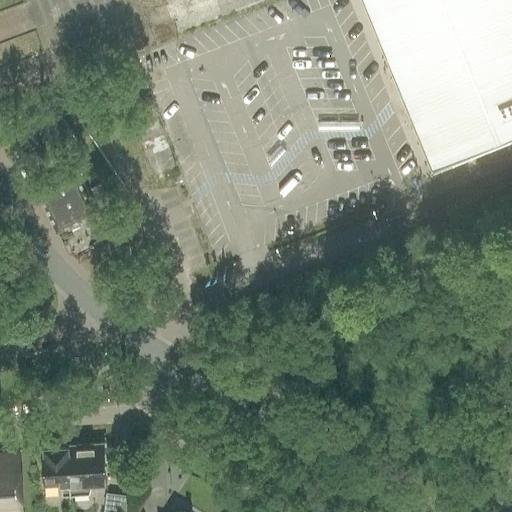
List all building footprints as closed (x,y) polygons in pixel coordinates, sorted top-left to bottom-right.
[(511,0),(365,0),(406,99),(434,169),(506,140),(511,137),(511,0)] [(78,167),(36,187),(57,231),(71,225),(73,229),(80,225),(79,221),(99,212),(78,167)] [(101,183),(90,188),(100,208),(110,203),(101,183)] [(75,482),(76,493),(89,492),(93,481),(107,480),(105,443),(68,445),(69,471),(74,470),(75,478),(70,478),(70,482),(75,482)] [(69,471),(68,445),(42,447),(45,484),(62,483),(63,494),(76,493),(75,482),(70,482),(70,478),(75,478),(74,470),(69,471)] [(24,511),(22,486),(20,450),(4,451),(3,449),(0,449),(0,511),(24,511)] [(108,492),(104,511),(117,511),(120,493),(108,492)]
